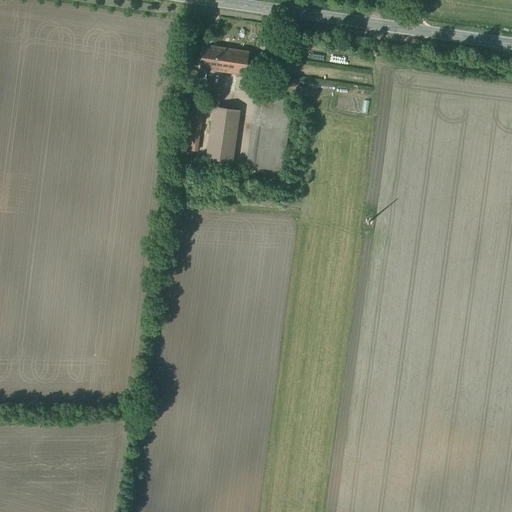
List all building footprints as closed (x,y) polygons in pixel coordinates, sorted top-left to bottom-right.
[(230,48),(204,44),(200,68),(219,70),(221,58),(228,59),(230,48)] [(249,51),(230,48),(228,59),(221,58),(219,70),(245,74),(249,51)] [(208,79),(188,76),(186,87),(206,90),(208,79)] [(276,95),(258,93),(253,125),(271,127),(276,95)] [(293,97),(276,95),(271,127),(288,130),(293,97)] [(204,98),(194,97),(191,119),(187,149),(197,150),(201,120),(204,98)] [(239,111),(215,107),(208,157),(232,160),(239,111)] [(271,127),(253,125),(252,135),(248,165),(282,170),(288,130),(271,127)] [(203,159),(184,156),(183,164),(202,167),(203,159)]
